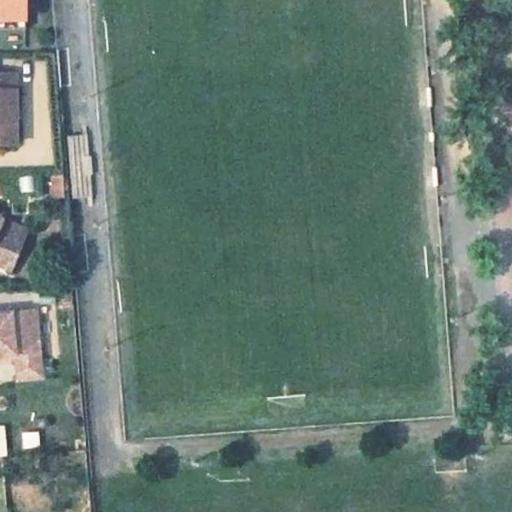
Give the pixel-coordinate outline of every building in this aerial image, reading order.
[(0,0),(0,23),(25,23),(25,0),(0,0)] [(73,196),(89,194),(85,138),(68,139),(73,196)] [(0,272),(5,275),(25,231),(0,219),(0,272)] [(0,353),(37,351),(35,312),(0,313),(0,353)] [(37,351),(12,353),(14,380),(39,378),(37,351)]
